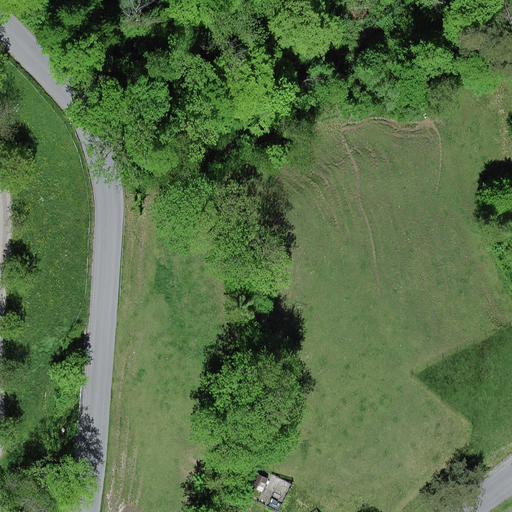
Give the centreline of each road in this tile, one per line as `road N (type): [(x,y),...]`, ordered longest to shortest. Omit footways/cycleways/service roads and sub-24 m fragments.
road 1 (tertiary): [(0,24),(79,99),(108,163),(110,236),(86,511)]
road 2 (track): [(0,171),(0,304)]
